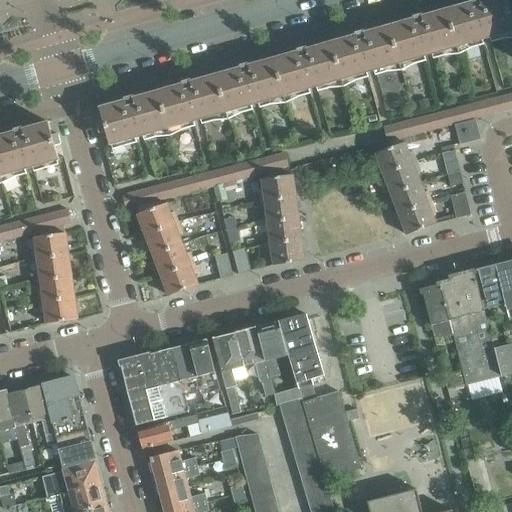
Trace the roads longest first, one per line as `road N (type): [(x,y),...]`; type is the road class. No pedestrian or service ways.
road 1 (residential): [(511,232),(129,331)]
road 2 (residential): [(129,331),(62,67)]
road 3 (tertiary): [(62,67),(302,0)]
road 4 (residential): [(135,511),(89,341)]
